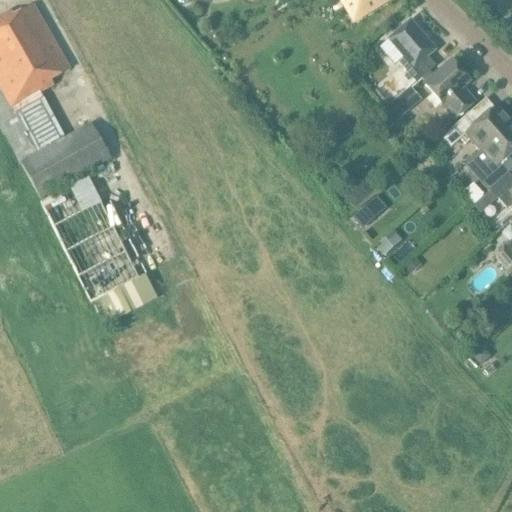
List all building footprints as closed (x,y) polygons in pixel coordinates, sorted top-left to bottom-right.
[(390,0),(339,0),(354,23),(391,0),(390,0)] [(0,17),(0,93),(0,94),(0,131),(18,166),(20,165),(41,202),(111,161),(91,125),(64,140),(40,95),(54,88),(51,83),(61,77),(70,71),(33,6),(21,13),(21,12),(13,17),(10,11),(0,17)] [(435,67),(427,58),(435,52),(410,23),(388,42),(403,59),(398,64),(415,85),(435,67)] [(470,83),(452,63),(424,87),(441,105),(440,106),(454,121),(474,104),(462,90),(470,83)] [(482,155),(511,128),(511,125),(496,108),(478,124),(469,115),(452,131),(465,146),(470,142),(482,155)] [(355,131),(346,121),(333,132),(342,142),(355,131)] [(511,128),(482,155),(489,163),(484,168),(490,175),(491,174),(499,184),(510,175),(511,172),(511,163),(508,159),(511,155),(511,128)] [(511,177),(510,175),(499,184),(491,191),(506,209),(511,204),(511,177)] [(39,205),(90,305),(147,276),(96,176),(39,205)] [(365,231),(389,210),(378,198),(354,220),(365,231)] [(402,242),(393,232),(375,247),(384,257),(402,242)] [(0,267),(10,264),(0,237),(0,267)] [(511,274),(511,252),(506,246),(494,257),(505,270),(502,273),(507,279),(511,274)] [(27,297),(0,308),(0,309),(31,387),(59,376),(27,297)] [(486,354),(481,348),(471,357),(480,367),(486,362),(486,354)]
